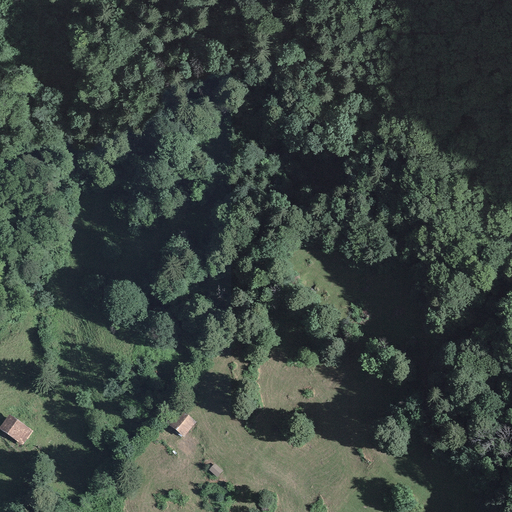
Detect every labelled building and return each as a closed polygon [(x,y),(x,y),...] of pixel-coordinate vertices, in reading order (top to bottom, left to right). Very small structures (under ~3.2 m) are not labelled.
[(259,146),(259,162),(283,162),(283,147),(259,146)] [(152,323),(161,331),(173,318),(163,310),(152,323)] [(408,359),(409,357),(400,349),(392,358),(402,366),(403,366),(407,369),(412,363),(408,359)] [(167,423),(183,435),(192,424),(176,411),(167,423)] [(3,430),(23,444),(31,433),(10,419),(3,430)]
